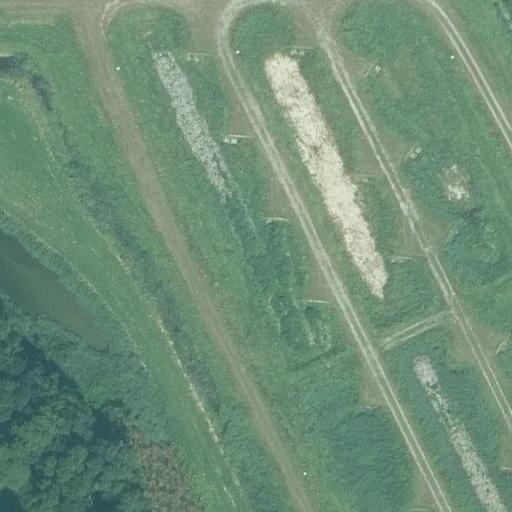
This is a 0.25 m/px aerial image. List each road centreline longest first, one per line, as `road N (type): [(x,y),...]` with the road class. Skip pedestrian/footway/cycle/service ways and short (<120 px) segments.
road 1 (track): [(443,511),(222,48),(225,19),(250,1),(280,0),(325,43),(511,429)]
road 2 (track): [(337,511),(110,58),(101,19),(126,0)]
road 3 (track): [(235,511),(120,277)]
road 4 (track): [(278,394),(511,279)]
road 5 (track): [(511,209),(421,16),(401,0)]
road 6 (track): [(511,137),(444,0)]
